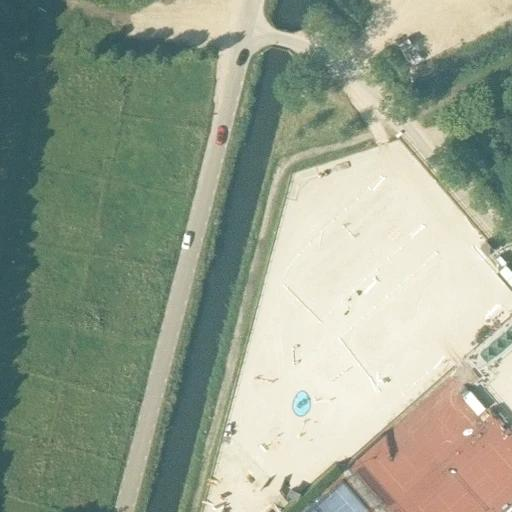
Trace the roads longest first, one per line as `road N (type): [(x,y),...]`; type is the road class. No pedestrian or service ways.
road 1 (unknown): [(511,69),(402,125),(283,164),(191,511)]
road 2 (unclassified): [(122,511),(245,30)]
road 3 (unclassified): [(511,251),(402,125),(328,57),(245,30)]
